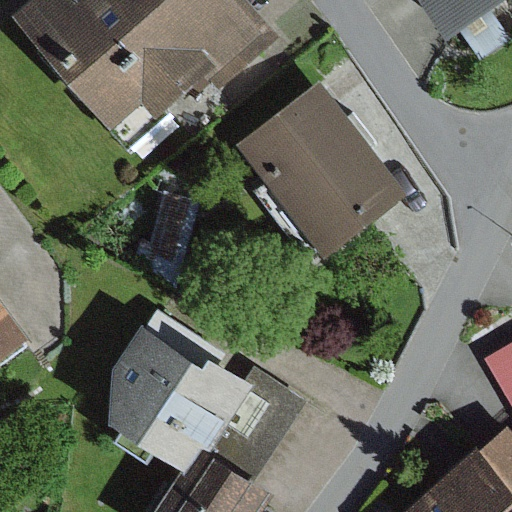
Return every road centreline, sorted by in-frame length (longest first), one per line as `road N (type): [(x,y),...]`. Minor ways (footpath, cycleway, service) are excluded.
road 1 (residential): [(511,189),(401,413),(330,511)]
road 2 (residential): [(511,189),(422,122),(338,0)]
